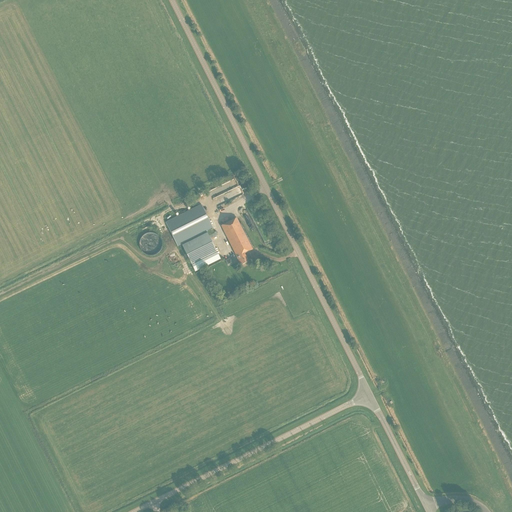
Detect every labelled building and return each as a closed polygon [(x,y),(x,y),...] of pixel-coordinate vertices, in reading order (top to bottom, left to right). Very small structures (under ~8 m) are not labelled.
[(222,184),(207,192),(209,196),(225,188),(222,184)] [(233,189),(225,193),(228,198),(236,194),(233,189)] [(206,231),(207,233),(182,246),(195,272),(220,259),(210,239),(218,235),(216,232),(214,233),(212,228),(213,228),(202,205),(166,223),(177,245),(206,231)] [(155,217),(149,219),(151,226),(155,225),(155,227),(158,227),(155,217)] [(241,264),(242,265),(249,262),(244,253),(252,249),(237,219),(221,226),(240,264),(241,264)] [(162,246),(163,244),(162,242),(162,241),(161,239),(160,237),(159,236),(157,235),(155,234),(153,233),(152,233),(150,233),(148,233),(146,234),(144,235),(143,236),(141,238),(141,239),(140,241),(140,243),(139,244),(140,246),(140,248),(141,250),(142,252),(143,253),(145,254),(147,255),(149,256),(151,256),(153,256),(154,256),(156,255),(158,254),(159,253),(160,251),(161,250),(162,248),(162,246)] [(222,257),(224,262),(232,257),(230,253),(222,257)]
